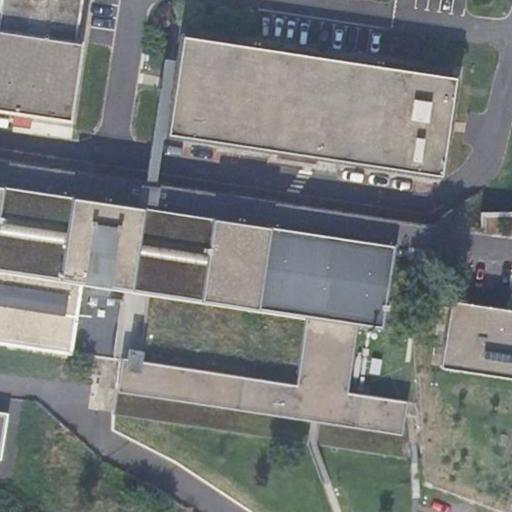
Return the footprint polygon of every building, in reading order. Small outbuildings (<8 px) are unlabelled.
[(0,0),(0,107),(67,118),(78,41),(73,40),(78,0),(0,0)] [(455,73),(180,32),(165,132),(440,174),(455,73)] [(0,342),(67,353),(77,285),(255,311),(379,331),(392,242),(267,224),(0,182),(0,342)] [(511,306),(448,297),(438,364),(511,375),(511,306)] [(354,327),(305,319),(295,386),(121,360),(116,390),(317,420),(398,432),(403,403),(344,394),(354,327)]
